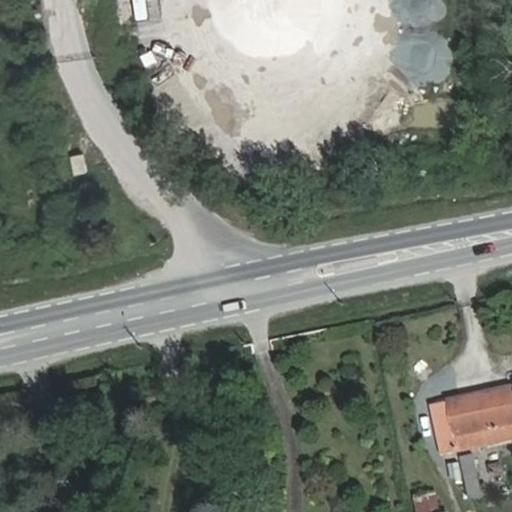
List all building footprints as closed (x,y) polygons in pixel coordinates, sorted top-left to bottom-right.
[(75,174),(89,172),(85,153),(71,156),(75,174)] [(482,174),(486,190),(511,184),(511,171),(511,168),(482,174)] [(511,184),(486,190),(489,210),(511,205),(511,184)] [(511,390),(436,404),(444,452),(488,445),(487,428),(511,423),(511,390)] [(463,458),(468,496),(480,493),(475,456),(463,458)] [(415,511),(440,511),(441,493),(416,493),(415,511)]
